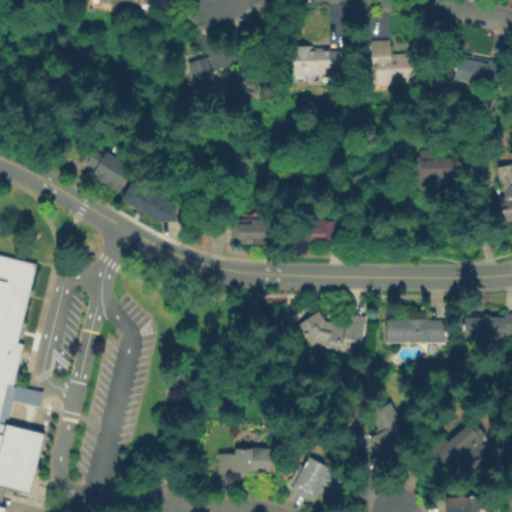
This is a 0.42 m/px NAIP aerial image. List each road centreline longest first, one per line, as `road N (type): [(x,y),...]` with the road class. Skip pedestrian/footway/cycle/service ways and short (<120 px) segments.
road 1 (tertiary): [(511,272),(322,275),(211,266),(123,229),(0,157)]
road 2 (residential): [(511,18),(413,0),(213,2)]
